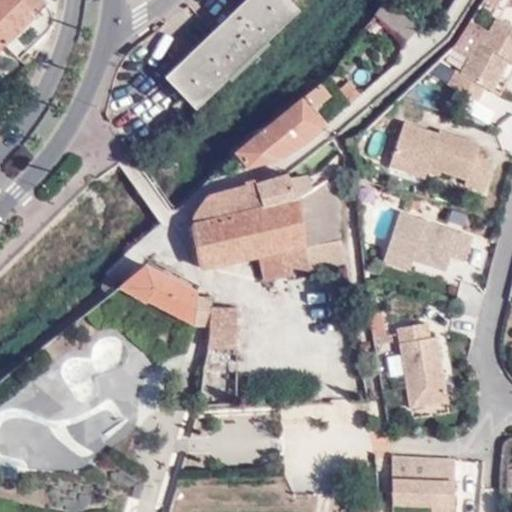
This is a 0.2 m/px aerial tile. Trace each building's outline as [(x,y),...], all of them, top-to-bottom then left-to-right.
[(0,0),(0,49),(42,10),(31,0),(20,0),(16,5),(9,0),(0,0)] [(290,9),(296,0),(249,0),(248,2),(284,15),(290,9)] [(392,0),(385,0),(375,10),(381,17),(396,30),(411,45),(425,30),(392,0)] [(487,29),(502,0),(481,0),(471,20),(487,29)] [(284,15),(248,2),(156,90),(181,113),(284,15)] [(396,30),(381,17),(372,28),(386,41),(396,30)] [(443,86),(473,104),(481,89),(487,93),(505,62),(511,66),(511,28),(493,18),(487,30),(470,21),(454,49),(468,57),(457,74),(451,71),(443,86)] [(511,69),(511,66),(505,62),(487,93),(495,98),(511,69)] [(275,114),(302,142),(323,127),(309,111),(324,96),(309,79),(275,114)] [(434,105),(443,90),(427,81),(419,96),(434,105)] [(340,92),(350,106),(359,99),(348,86),(340,92)] [(245,170),(277,162),(302,142),(275,114),(234,157),(245,170)] [(377,117),(367,126),(374,133),(384,124),(377,117)] [(401,121),(388,160),(426,173),(427,168),(464,179),(462,186),(483,193),(493,160),(474,154),(477,143),(437,131),(436,133),(401,121)] [(426,173),(388,160),(386,168),(423,180),(426,173)] [(291,186),(292,199),(333,178),(330,165),(310,179),(309,175),(290,179),(291,186)] [(333,178),(292,199),(302,252),(251,261),(254,286),(336,267),(332,239),(333,178)] [(198,272),(210,268),(251,261),(302,252),(292,199),(291,186),(210,202),(191,228),(198,272)] [(393,217),(381,255),(408,264),(442,275),(446,262),(461,267),(468,240),(393,217)] [(408,264),(381,255),(377,266),(405,275),(408,264)] [(142,272),(117,293),(191,332),(193,297),(142,272)] [(210,335),(211,335),(209,356),(236,356),(237,315),(235,315),(236,304),(214,301),(210,335)] [(380,316),(368,319),(375,350),(392,346),(390,338),(386,339),(380,316)] [(407,409),(445,403),(434,338),(427,339),(424,324),(393,328),(407,409)] [(467,465),(405,463),(405,496),(468,499),(467,465)] [(404,511),(466,511),(468,499),(405,496),(404,511)]
